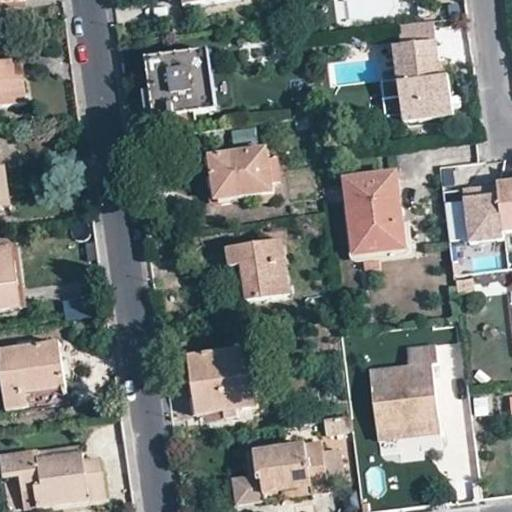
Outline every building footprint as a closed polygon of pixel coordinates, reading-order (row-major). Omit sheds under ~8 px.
[(439,60),(437,44),(434,24),(400,28),(402,49),(395,50),(404,124),(446,119),(443,95),(451,94),(449,78),(441,80),(439,60)] [(0,65),(15,63),(21,62),(19,46),(0,48),(0,65)] [(173,117),(217,111),(209,52),(155,60),(157,76),(166,75),(169,99),(161,100),(165,118),(173,117)] [(441,80),(449,78),(447,59),(439,60),(441,80)] [(157,76),(155,60),(146,61),(151,93),(144,94),(149,129),(174,125),(173,117),(165,118),(161,100),(169,99),(166,75),(157,76)] [(18,81),(24,80),(21,62),(15,63),(18,81)] [(0,109),(27,106),(24,80),(18,81),(15,63),(0,65),(0,109)] [(443,95),(446,119),(454,118),(451,94),(443,95)] [(217,201),(273,193),(271,184),(269,161),(267,151),(211,159),(217,201)] [(269,161),(271,184),(282,182),(279,159),(269,161)] [(0,170),(0,189),(3,209),(12,207),(6,169),(0,170)] [(360,207),(365,254),(405,250),(396,176),(347,182),(350,209),(360,207)] [(511,233),(511,184),(498,186),(498,188),(504,234),(511,233)] [(505,242),(504,234),(498,188),(464,192),(470,246),(505,242)] [(360,207),(350,209),(356,255),(365,254),(360,207)] [(249,303),(290,297),(282,243),(229,251),(232,269),(235,269),(244,268),(249,303)] [(6,251),(13,311),(23,309),(16,250),(6,251)] [(0,312),(13,311),(6,251),(0,252),(0,312)] [(244,268),(235,269),(240,304),(249,303),(244,268)] [(458,322),(428,326),(429,342),(460,339),(458,322)] [(434,388),(430,361),(437,360),(435,342),(429,342),(406,345),(408,363),(368,368),(373,403),(376,427),(407,423),(406,418),(437,415),(434,388)] [(28,396),(66,391),(60,344),(0,354),(8,413),(30,410),(28,396)] [(198,418),(258,409),(250,349),(189,358),(198,418)] [(440,387),(437,360),(430,361),(434,388),(440,387)] [(376,427),(373,403),(362,404),(365,429),(376,427)] [(407,423),(376,427),(379,451),(399,449),(398,442),(418,440),(419,446),(441,444),(437,415),(406,418),(407,423)] [(306,447),(313,495),(329,493),(322,445),(306,447)] [(39,460),(83,455),(82,446),(38,453),(39,460)] [(265,502),(313,495),(306,447),(248,455),(252,484),(263,482),(265,502)] [(37,508),(90,501),(84,463),(83,455),(39,460),(38,453),(1,459),(4,480),(20,478),(22,492),(35,491),(37,508)] [(84,463),(90,501),(108,499),(102,461),(84,463)] [(392,507),(387,465),(363,468),(368,510),(392,507)] [(476,487),(474,473),(458,475),(460,489),(476,487)] [(263,482),(252,484),(255,503),(265,502),(263,482)] [(255,503),(252,484),(233,486),(236,506),(255,503)] [(37,508),(35,491),(22,492),(25,510),(37,508)]
